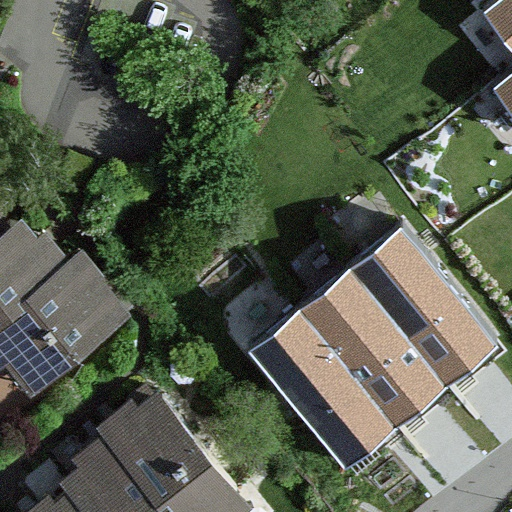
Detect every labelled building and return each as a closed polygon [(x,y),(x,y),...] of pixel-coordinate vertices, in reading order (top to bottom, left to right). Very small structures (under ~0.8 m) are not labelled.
[(511,0),(484,0),(511,33),(511,0)] [(511,95),(511,58),(494,73),(511,95)] [(0,199),(0,365),(40,396),(141,312),(89,246),(0,199)] [(350,256),(446,375),(497,334),(400,216),(350,256)] [(350,256),(299,297),(396,416),(446,375),(350,256)] [(299,297),(249,338),(345,457),(396,416),(299,297)] [(159,386),(28,511),(255,511),(269,499),(159,386)]
